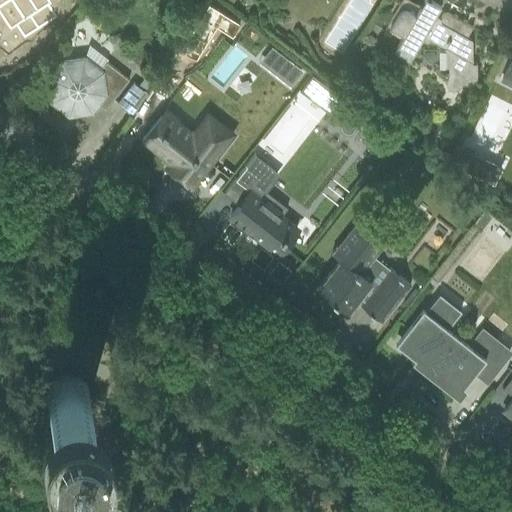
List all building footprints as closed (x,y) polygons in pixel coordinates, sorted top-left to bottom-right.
[(0,0),(0,14),(10,30),(13,34),(19,29),(25,38),(55,18),(50,10),(53,8),(48,0),(0,0)] [(405,0),(401,0),(384,31),(400,41),(394,52),(410,61),(424,36),(444,48),(443,50),(445,51),(445,65),(447,71),(447,75),(445,78),(446,85),(447,87),(449,89),(453,90),(457,89),(461,85),(468,85),(472,84),(476,79),(476,76),(475,64),(472,64),(472,39),(467,37),(472,29),(447,14),(446,14),(445,14),(444,14),(442,14),(441,15),(441,16),(437,22),(433,20),(440,8),(426,0),(423,0),(419,8),(405,0)] [(68,115),(91,112),(97,103),(105,109),(129,80),(106,62),(100,70),(84,58),(62,60),(48,78),(50,101),(68,115)] [(511,59),(501,82),(511,86),(511,85),(511,59)] [(289,66),(279,78),(290,87),(299,74),(289,66)] [(311,73),(298,90),(309,98),(321,81),(311,73)] [(144,77),(139,85),(145,89),(151,82),(144,77)] [(165,109),(142,138),(170,161),(180,168),(175,175),(191,187),(223,146),(197,126),(192,133),(176,120),(177,118),(165,109)] [(464,149),(456,167),(479,178),(493,185),(502,168),(488,161),(464,149)] [(242,168),(223,193),(238,205),(230,216),(233,219),(233,220),(237,224),(238,223),(241,225),(240,226),(245,230),(245,229),(277,253),(296,228),(280,215),(286,207),(265,191),(262,196),(249,185),(254,178),(266,163),(254,153),(242,168)] [(484,209),(473,222),(481,229),(492,216),(484,209)] [(339,259),(317,286),(347,310),(358,297),(363,300),(360,304),(381,321),(410,284),(373,255),(384,241),(357,220),(331,253),(339,259)] [(425,310),(422,308),(394,342),(397,345),(413,357),(411,361),(412,362),(415,358),(457,392),(463,385),(472,373),(485,382),(486,384),(508,356),(493,344),(480,360),(465,349),(470,343),(469,342),(467,344),(447,328),(460,310),(438,293),(425,310)] [(511,375),(502,388),(511,396),(511,399),(504,409),(511,415),(511,375)] [(69,418),(72,418),(74,417),(77,416),(79,415),(81,413),(83,412),(84,410),(85,409),(87,406),(87,404),(88,401),(88,399),(89,396),(88,393),(88,391),(87,389),(86,386),(84,384),(82,382),(80,380),(78,379),(75,377),(73,376),(70,376),(67,376),(65,376),(63,376),(60,377),(57,378),(55,379),(53,381),(51,383),(50,385),(48,388),(47,389),(46,392),(46,393),(46,395),(47,404),(49,408),(54,413),(60,417),(69,418)]
